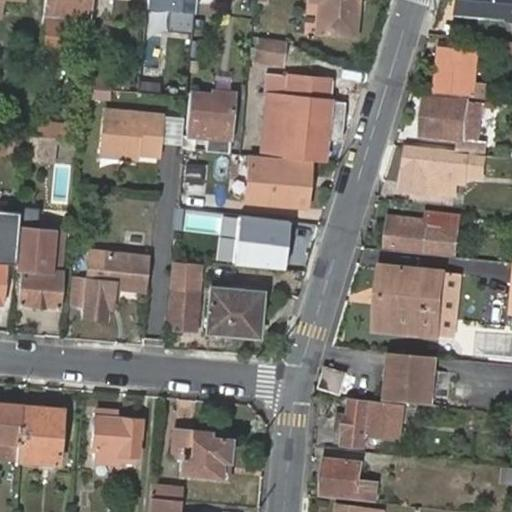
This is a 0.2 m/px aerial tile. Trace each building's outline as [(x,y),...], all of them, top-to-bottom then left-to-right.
[(45,0),(40,54),(56,55),(60,20),(54,21),(54,16),(56,1),(89,4),(89,0),(45,0)] [(144,0),(143,9),(159,10),(160,0),(144,0)] [(320,0),(318,31),(355,35),(358,0),(320,0)] [(511,0),(475,0),(476,0),(474,0),(459,0),(455,16),(504,20),(507,21),(507,16),(511,16),(511,0)] [(88,20),(89,4),(56,1),(54,16),(88,20)] [(257,57),(282,61),(284,39),(259,35),(257,57)] [(511,51),(511,40),(501,40),(500,50),(511,51)] [(435,94),(472,98),(473,90),(475,89),(479,53),(441,49),(435,94)] [(276,94),(270,152),(321,158),(322,139),(334,140),(339,102),(327,101),(328,80),(296,76),(296,69),(288,68),(287,75),(266,73),(264,93),(276,94)] [(215,72),(215,85),(237,86),(237,72),(215,72)] [(88,75),(87,88),(110,91),(112,78),(88,75)] [(187,133),(182,133),(181,144),(197,146),(199,134),(229,136),(235,88),(213,85),(212,93),(192,92),(187,133)] [(339,98),(336,136),(348,137),(352,100),(339,98)] [(467,148),(485,149),(485,140),(478,139),(481,109),(500,110),(500,105),(480,103),(480,104),(426,99),(422,134),(457,137),(456,147),(467,148)] [(167,112),(105,107),(101,156),(162,162),(167,112)] [(53,139),(25,136),(23,159),(50,162),(53,139)] [(0,139),(0,154),(16,156),(18,141),(0,139)] [(469,154),(409,148),(405,189),(456,193),(457,183),(466,184),(469,154)] [(307,185),(309,160),(249,153),(245,199),(300,205),(302,185),(307,185)] [(206,206),(209,163),(185,161),(182,204),(206,206)] [(30,224),(34,186),(22,185),(18,223),(30,224)] [(233,232),(234,210),(198,208),(196,230),(233,232)] [(244,212),(238,260),(288,266),(294,218),(244,212)] [(391,219),(388,246),(438,251),(454,252),(458,216),(424,213),(423,223),(391,219)] [(52,271),(55,232),(20,228),(16,268),(20,269),(16,304),(57,308),(60,273),(52,271)] [(146,256),(88,250),(85,280),(74,279),(70,308),(83,310),(82,316),(105,318),(106,308),(112,308),(114,286),(144,288),(146,256)] [(174,263),(167,328),(191,331),(198,265),(174,263)] [(382,267),(380,297),(390,298),(387,331),(439,336),(444,273),(382,267)] [(211,285),(207,328),(255,334),(259,290),(211,285)] [(390,298),(380,297),(377,330),(387,331),(390,298)] [(437,367),(437,355),(424,353),(392,350),(391,363),(437,367)] [(431,404),(433,405),(437,367),(391,363),(388,400),(431,404)] [(346,374),(326,367),(319,386),(340,393),(346,374)] [(346,414),(343,444),(367,446),(368,435),(400,438),(403,405),(351,400),(349,414),(346,414)] [(0,457),(17,459),(21,405),(0,402),(0,457)] [(63,409),(21,405),(17,459),(57,463),(63,409)] [(96,416),(93,448),(97,449),(96,460),(109,461),(109,466),(116,467),(117,460),(134,461),(137,438),(140,438),(141,420),(96,416)] [(173,427),(172,456),(180,457),(178,473),(225,478),(229,439),(209,437),(209,431),(173,427)] [(326,456),(323,494),(357,498),(361,459),(326,456)] [(57,463),(17,459),(16,463),(56,467),(57,463)] [(178,486),(150,483),(149,496),(178,498),(178,486)] [(178,498),(149,496),(147,511),(151,511),(180,511),(181,499),(178,498)]
